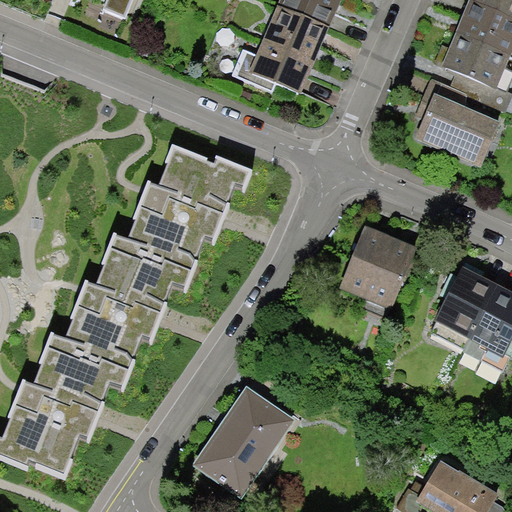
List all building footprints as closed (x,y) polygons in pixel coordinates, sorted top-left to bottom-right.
[(107,0),(103,11),(115,16),(125,20),(132,0),(107,0)] [(284,0),(280,11),(326,30),(331,18),(338,0),(284,0)] [(511,0),(474,0),(473,4),(511,20),(511,0)] [(511,20),(473,4),(463,26),(459,36),(508,56),(511,46),(511,20)] [(326,30),(280,11),(272,30),(277,33),(272,45),(312,62),(317,50),(326,30)] [(508,56),(459,36),(452,52),(443,48),(439,57),(436,64),(449,70),(449,72),(457,76),(451,89),(466,96),(504,112),(511,96),(494,88),(508,56)] [(276,85),(298,95),(302,86),(312,62),(272,45),(266,42),(260,58),(243,51),(232,76),(272,93),(276,85)] [(451,89),(431,81),(422,103),(431,108),(428,114),(418,137),(475,161),(484,140),(491,143),(497,127),(464,113),(466,96),(451,89)] [(80,430),(99,374),(113,379),(131,329),(142,333),(163,275),(179,281),(198,228),(206,231),(226,175),(233,178),(240,160),(159,131),(142,178),(133,175),(114,228),(98,222),(81,271),(73,268),(54,322),(38,316),(18,373),(9,369),(0,393),(0,450),(55,471),(71,427),(80,430)] [(364,234),(343,286),(392,306),(414,254),(378,239),(364,234)] [(448,299),(438,320),(472,338),(496,291),(485,285),(478,282),(482,274),(466,266),(458,280),(451,277),(442,295),(448,299)] [(503,372),(511,354),(511,299),(506,296),(496,291),(472,338),(464,352),(503,372)] [(290,422),(270,409),(287,385),(260,367),(242,392),(246,394),(210,446),(197,466),(240,495),(255,473),(250,469),(269,441),(275,445),(290,422)] [(504,511),(502,508),(493,503),(496,496),(459,474),(458,475),(441,465),(421,497),(408,489),(396,509),(401,511),(414,511),(421,501),(436,510),(439,511),(504,511)]
